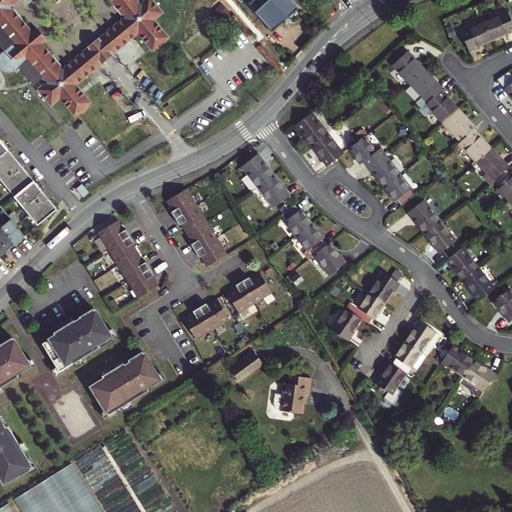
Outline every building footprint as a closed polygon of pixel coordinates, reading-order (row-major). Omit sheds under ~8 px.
[(0,0),(0,43),(3,48),(8,44),(12,41),(14,44),(11,48),(8,55),(5,56),(8,60),(10,59),(12,60),(23,56),(42,79),(45,79),(45,82),(42,81),(34,87),(49,105),(57,98),(73,118),(85,113),(91,103),(76,84),(102,62),(88,45),(63,65),(63,68),(60,68),(60,64),(42,42),(47,38),(37,25),(32,29),(15,7),(11,7),(11,4),(14,4),(18,0),(0,0)] [(111,0),(123,14),(126,15),(125,18),(122,18),(98,37),(112,55),(138,34),(153,53),(165,48),(170,38),(156,20),(164,14),(153,0),(144,0),(143,1),(143,4),(140,3),(140,1),(139,0),(111,0)] [(283,14),(293,5),(288,0),(270,0),(261,8),(265,14),(261,18),(272,29),(284,18),(283,14)] [(295,8),(293,5),(283,14),(284,18),(295,8)] [(265,14),(261,8),(256,12),(261,18),(265,14)] [(511,23),(507,11),(483,21),(491,40),(511,30),(511,23)] [(483,21),(461,31),(469,49),(491,40),(483,21)] [(88,45),(102,62),(112,55),(98,37),(88,45)] [(411,86),(426,71),(409,53),(394,67),(411,86)] [(511,72),(510,70),(498,80),(511,96),(511,72)] [(443,90),(426,71),(411,86),(428,104),(441,92),(443,90)] [(458,110),(441,92),(428,104),(426,106),(444,124),(458,110)] [(317,120),(324,115),(320,109),(313,114),(317,120)] [(475,128),(458,110),(444,124),(461,142),(473,131),(475,128)] [(317,120),(313,114),(297,126),(313,146),(335,129),(324,115),(317,120)] [(343,139),(335,129),(313,146),(328,166),(344,154),(339,147),(343,143),(343,139)] [(491,150),(473,131),(461,142),(459,144),(477,163),(491,150)] [(370,168),(381,159),(365,138),(350,150),(362,166),(366,163),(370,168)] [(0,180),(38,226),(57,210),(22,167),(9,178),(6,175),(19,164),(0,141),(0,180)] [(509,169),(491,150),(477,163),(488,174),(483,178),(490,186),(494,182),(506,172),(509,169)] [(261,156),(245,168),(259,187),(275,175),(261,156)] [(381,159),(370,168),(385,187),(401,175),(386,156),(381,159)] [(510,202),(511,200),(511,175),(511,177),(506,172),(494,182),(499,187),(497,189),(510,202)] [(290,195),(275,175),(259,187),(274,207),(290,195)] [(403,206),(415,198),(410,191),(412,190),(401,175),(385,187),(396,202),(398,200),(403,206)] [(230,254),(191,188),(171,200),(175,207),(177,206),(179,209),(175,211),(183,224),(187,222),(188,225),(186,226),(194,240),(196,239),(198,241),(194,243),(202,257),(206,255),(207,258),(205,259),(210,266),(230,254)] [(427,233),(442,221),(427,201),(412,213),(427,233)] [(0,226),(15,245),(25,237),(24,236),(15,224),(0,205),(0,226)] [(295,206),(283,215),(288,222),(286,223),(296,238),(312,226),(302,212),(300,213),(295,206)] [(122,218),(101,230),(111,247),(140,297),(161,285),(157,277),(154,278),(153,276),(156,274),(148,260),(145,262),(143,260),(146,258),(137,244),(135,245),(134,243),(137,241),(129,227),(126,229),(124,227),(126,225),(122,218)] [(20,220),(15,224),(24,236),(30,232),(20,220)] [(457,241),(442,221),(427,233),(441,253),(457,241)] [(0,256),(15,245),(0,226),(0,256)] [(323,240),(312,226),(296,238),(307,252),(306,254),(310,259),(313,256),(325,247),(321,242),(323,240)] [(345,265),(329,245),(325,247),(313,256),(329,277),(345,265)] [(480,270),(464,249),(448,261),(464,282),(480,270)] [(480,270),(464,282),(479,303),(495,291),(480,270)] [(241,313),(275,293),(263,272),(255,277),(256,279),(254,280),(252,277),(238,285),(240,288),(238,290),(236,288),(229,292),(241,313)] [(371,294),(387,306),(401,285),(385,274),(371,294)] [(511,293),(511,292),(495,303),(510,323),(511,321),(511,293)] [(387,306),(371,294),(361,309),(363,311),(359,316),(365,321),(371,324),(375,319),(377,320),(387,306)] [(198,338),(232,318),(220,298),(212,302),(213,304),(211,306),(209,302),(195,310),(197,314),(194,315),(193,313),(186,318),(198,338)] [(55,335),(42,343),(57,366),(60,371),(73,362),(81,357),(98,346),(97,343),(102,339),(110,334),(107,329),(92,307),(78,316),(80,319),(68,327),(66,324),(62,326),(53,332),(55,335)] [(359,316),(348,309),(335,330),(352,341),(365,321),(359,316)] [(71,316),(64,320),(66,324),(73,319),(71,316)] [(420,322),(405,342),(428,358),(442,338),(420,322)] [(62,326),(60,323),(51,329),(53,332),(62,326)] [(116,333),(111,327),(107,329),(110,334),(102,339),(104,341),(116,333)] [(27,360),(12,336),(0,344),(0,348),(0,387),(1,387),(18,376),(16,373),(22,369),(30,364),(27,360)] [(418,372),(428,358),(405,342),(395,356),(397,357),(392,363),(404,372),(409,365),(418,372)] [(455,347),(444,363),(465,378),(477,362),(455,347)] [(266,363),(258,349),(233,365),(241,378),(266,363)] [(104,378),(92,386),(106,409),(109,413),(117,409),(122,405),(131,400),(149,389),(147,386),(152,382),(160,377),(157,373),(142,350),(128,359),(130,362),(125,365),(118,369),(116,366),(115,367),(112,369),(103,374),(102,375),(104,378)] [(36,363),(31,356),(27,360),(30,364),(22,369),(23,371),(36,363)] [(76,367),(79,365),(84,361),(81,357),(73,362),(76,367)] [(113,363),(115,367),(116,366),(123,362),(121,359),(113,363)] [(392,363),(391,362),(376,382),(393,394),(407,374),(404,372),(392,363)] [(462,383),(481,398),(496,375),(477,362),(465,378),(462,383)] [(110,366),(101,371),(103,374),(112,369),(110,366)] [(165,377),(161,370),(157,373),(160,377),(152,382),(153,384),(165,377)] [(312,393),(314,376),(294,373),(293,381),(288,380),(287,392),(279,391),(278,402),(280,406),(285,406),(284,408),(306,411),(309,392),(312,393)] [(122,405),(125,410),(134,405),(131,400),(122,405)] [(109,413),(106,409),(101,412),(106,418),(118,411),(117,409),(109,413)] [(0,473),(5,482),(28,468),(33,465),(28,457),(25,452),(20,443),(9,425),(5,427),(2,422),(0,418),(0,473)] [(30,449),(24,440),(20,443),(25,452),(30,449)] [(38,468),(31,456),(28,457),(33,465),(28,468),(31,473),(38,468)] [(107,511),(75,461),(18,498),(26,511),(107,511)] [(0,511),(19,511),(12,501),(0,508),(0,511)]
